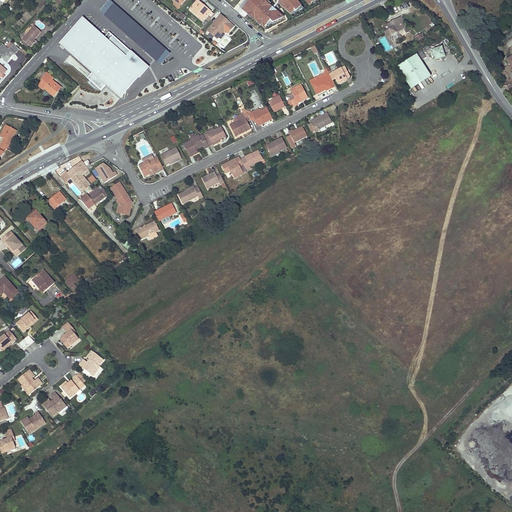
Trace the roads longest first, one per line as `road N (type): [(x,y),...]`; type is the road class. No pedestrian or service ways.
road 1 (residential): [(120,158),(137,184),(151,187),(352,86),(362,71),(359,57)]
road 2 (secondary): [(109,129),(266,51)]
road 3 (secondary): [(266,51),(120,120)]
